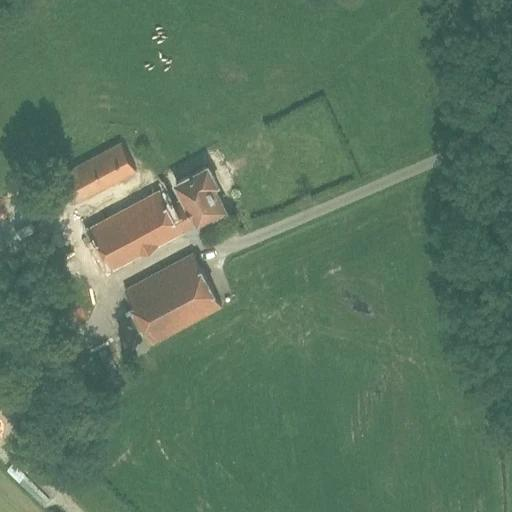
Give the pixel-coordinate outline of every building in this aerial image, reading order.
[(78,201),(136,169),(120,141),(62,173),(78,201)] [(198,223),(225,208),(213,185),(217,183),(208,166),(176,182),(184,198),(168,206),(160,190),(91,226),(113,268),(182,231),(180,229),(197,221),(198,223)] [(153,342),(221,305),(193,252),(124,289),(153,342)] [(0,346),(14,341),(0,303),(0,346)] [(92,355),(81,364),(96,381),(106,372),(92,355)] [(90,422),(109,401),(96,390),(77,411),(90,422)]
